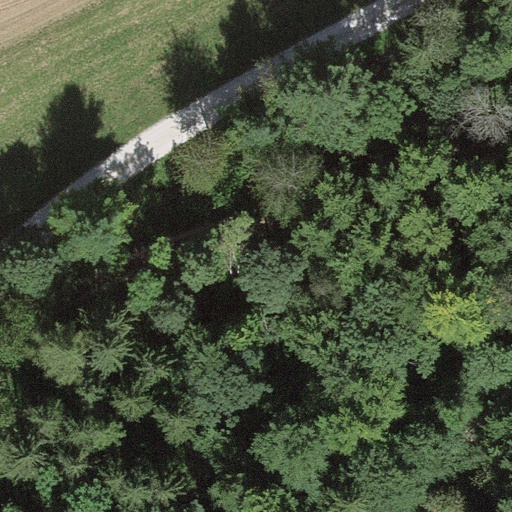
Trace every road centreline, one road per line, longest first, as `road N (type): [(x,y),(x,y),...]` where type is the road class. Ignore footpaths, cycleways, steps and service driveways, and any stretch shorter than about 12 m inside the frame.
road 1 (track): [(511,148),(268,217),(0,328)]
road 2 (track): [(0,274),(60,207),(248,86),(423,0)]
road 3 (track): [(403,511),(511,416)]
